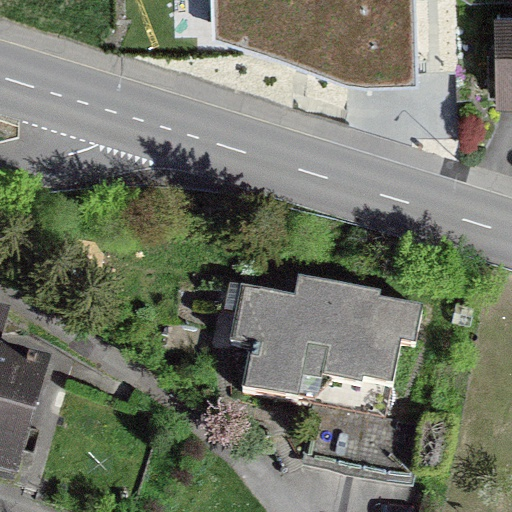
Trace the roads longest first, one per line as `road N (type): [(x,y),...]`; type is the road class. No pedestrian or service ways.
road 1 (tertiary): [(511,234),(113,113)]
road 2 (residential): [(113,113),(89,148),(0,172)]
